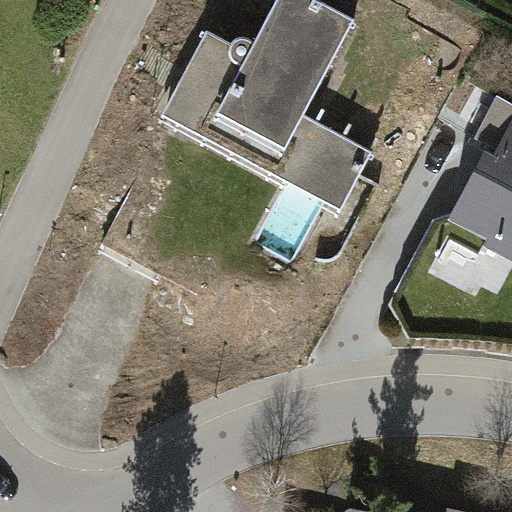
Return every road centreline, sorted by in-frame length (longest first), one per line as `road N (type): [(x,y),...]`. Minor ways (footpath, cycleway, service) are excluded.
road 1 (residential): [(118,511),(246,443),(474,407),(511,420)]
road 2 (residential): [(0,319),(152,0)]
